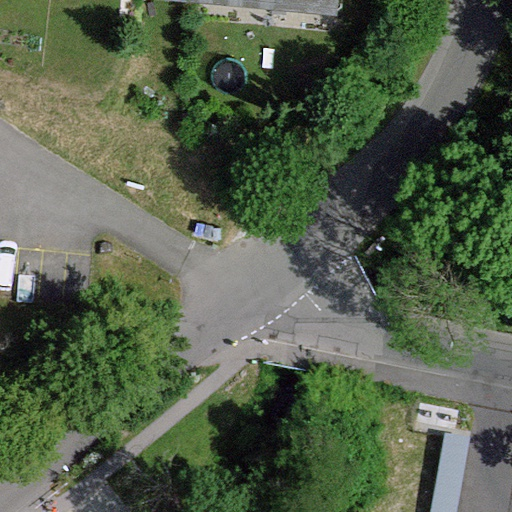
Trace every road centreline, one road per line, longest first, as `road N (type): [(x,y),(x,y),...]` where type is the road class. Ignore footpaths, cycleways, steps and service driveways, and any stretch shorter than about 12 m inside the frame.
road 1 (unclassified): [(242,291),(303,249),(381,169),(458,59),(482,0)]
road 2 (unclassified): [(0,463),(242,291)]
road 3 (unclassified): [(242,291),(382,322)]
road 4 (residential): [(382,322),(511,349)]
